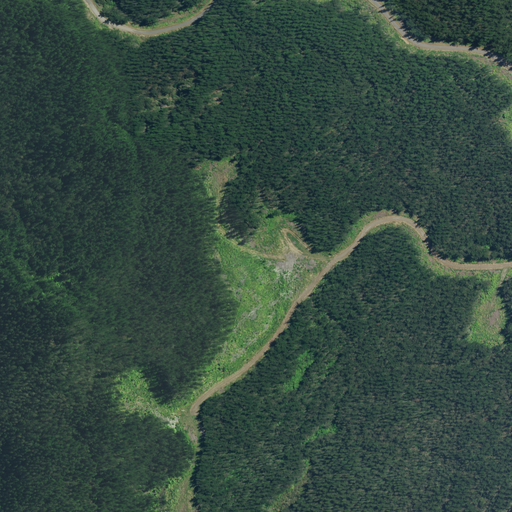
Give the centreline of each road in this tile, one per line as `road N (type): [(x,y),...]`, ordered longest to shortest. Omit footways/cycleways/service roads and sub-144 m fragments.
road 1 (track): [(511,264),(447,264),(408,222),(381,218),(364,230),(289,303),(266,343),(188,405),(198,458),(176,511)]
road 2 (track): [(511,72),(373,25),(356,0)]
road 3 (track): [(211,0),(171,22),(83,17),(61,0)]
